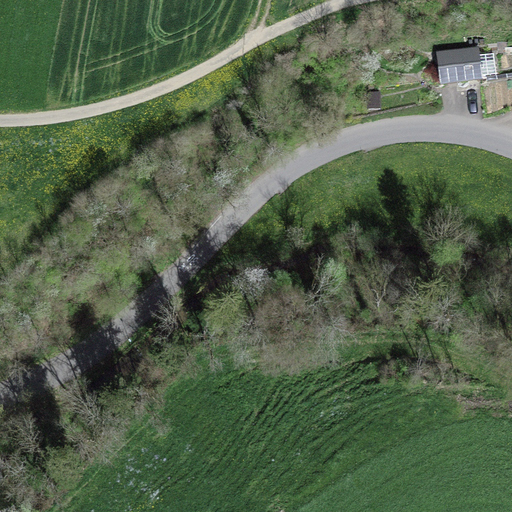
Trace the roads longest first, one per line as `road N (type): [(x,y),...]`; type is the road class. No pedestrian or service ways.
road 1 (unclassified): [(511,145),(455,130),(404,129),(298,155),(257,182),(126,320),(69,364),(0,397)]
road 2 (track): [(351,0),(121,102),(0,120)]
